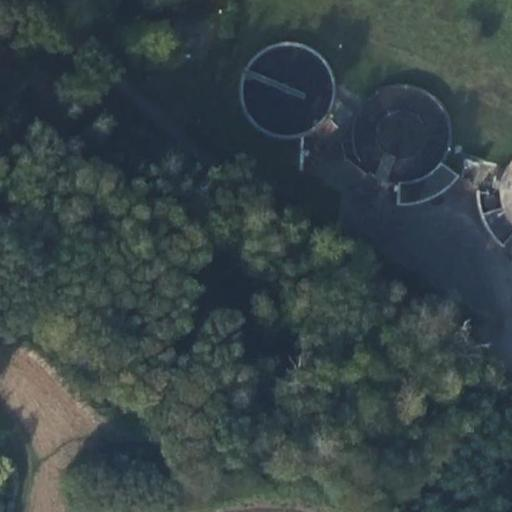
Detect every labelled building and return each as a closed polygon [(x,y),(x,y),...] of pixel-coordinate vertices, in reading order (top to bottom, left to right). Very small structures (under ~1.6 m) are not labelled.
[(265,132),(268,133),(270,133),(273,134),(277,135),(279,135),(283,135),(286,135),(289,135),(291,135),(295,134),(298,133),(300,132),(303,131),(306,130),(309,129),(311,127),(314,125),(316,123),(318,121),(320,119),(322,116),(324,114),(325,112),(327,109),(328,106),(329,103),(330,101),(331,97),(332,95),(332,91),(332,88),(332,86),(332,82),(332,79),(331,76),(330,74),(329,71),(328,68),(327,65),(325,62),(324,60),(322,57),(320,55),(318,53),(316,51),(313,49),(311,47),(308,46),(306,44),(303,43),(300,42),(297,41),(294,40),(291,39),(288,39),(285,39),(282,39),(279,39),(276,39),(273,40),(270,41),(267,42),(265,43),(262,44),(259,46),(257,47),(254,49),(252,51),(250,53),(248,55),(246,58),(244,60),(242,63),(241,65),(240,68),(239,71),(237,74),(237,77),(236,80),(236,83),(236,86),(236,89),(236,92),(236,95),(237,98),(238,101),(239,104),(240,106),(241,109),(243,112),(244,114),(246,117),(248,119),(250,121),(252,123),(254,125),(257,127),(259,129),(262,130),(265,132)] [(397,184),(401,184),(403,184),(406,184),(409,183),(412,183),(415,182),(418,181),(421,180),(424,178),(426,177),(429,175),(431,174),(434,172),(436,169),(438,167),(440,165),(441,163),(443,160),(445,157),(446,154),(447,152),(448,149),(448,146),(449,143),(450,140),(450,137),(450,134),(450,131),(449,128),(448,125),(448,122),(447,119),(446,116),(445,113),(443,111),(441,108),(440,106),(438,103),(436,101),(433,99),(431,98),(428,96),(426,94),(423,93),(421,91),(418,90),(415,89),(412,88),(409,88),(406,88),(403,87),(400,88),(397,88),(394,88),(391,89),(388,89),(385,90),(382,91),(380,93),(377,94),(374,96),(372,98),(370,99),(367,102),(365,104),(363,106),(362,109),(360,111),(358,114),(357,117),(356,119),(355,122),(355,125),(354,128),(353,131),(354,134),(354,137),(354,140),(354,143),(355,146),(355,149),(356,152),(357,155),(359,158),(360,160),(362,163),(364,165),(366,168),(367,169),(369,171),(372,174),(375,175),(377,177),(380,179),(383,180),(385,181),(388,182),(391,183),(394,183),(397,184)] [(511,159),(511,160),(509,162),(508,164),(506,167),(505,170),(503,173),(502,175),(501,178),(500,181),(500,185),(500,187),(499,190),(499,194),(500,197),(500,200),(500,203),(501,205),(502,209),(503,211),(505,214),(506,217),(508,219),(510,222),(511,224),(511,159)] [(459,174),(441,163),(440,165),(438,167),(436,169),(434,172),(431,174),(429,175),(426,177),(424,178),(421,180),(418,181),(415,182),(412,183),(409,183),(406,184),(403,184),(401,184),(400,204),(404,204),(408,204),(413,204),(417,203),(421,202),(425,200),(429,199),(433,197),(437,195),(441,193),(444,190),(448,187),(450,184),(454,181),(456,178),(459,174)] [(479,190),(479,194),(479,199),(480,203),(481,207),(482,211),(483,215),(485,220),(486,223),(489,227),(491,231),(494,234),(496,238),(499,241),(503,244),(504,245),(511,234),(511,224),(510,222),(508,219),(506,217),(505,214),(503,211),(502,209),(501,205),(500,203),(500,200),(500,197),(499,194),(499,190),(479,190)]
